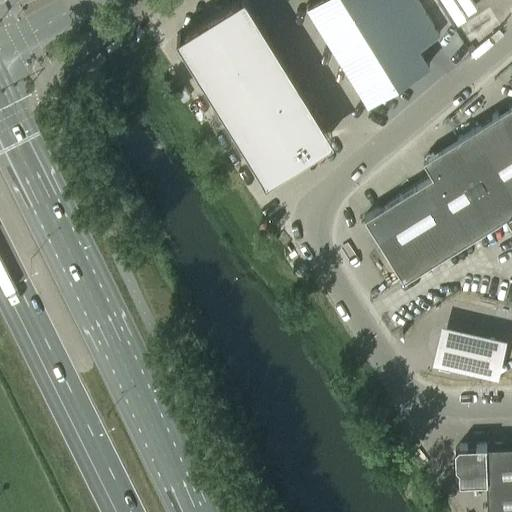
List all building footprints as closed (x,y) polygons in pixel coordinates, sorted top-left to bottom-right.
[(180,32),(176,35),(266,179),(270,177),(268,173),(333,133),(249,0),(239,0),(182,36),(180,32)] [(315,0),(307,5),(368,102),(430,63),(419,46),(439,34),(424,11),(436,4),(433,0),(315,0)] [(435,0),(447,20),(480,0),(435,0)] [(511,101),(456,137),(466,153),(483,142),(511,188),(511,101)] [(505,214),(511,210),(511,188),(483,142),(466,153),(456,137),(423,158),(432,173),(364,216),(367,220),(403,278),(505,214)] [(504,338),(441,325),(434,361),(496,374),(504,338)] [(458,444),(455,448),(455,465),(459,468),(459,481),(486,480),(486,511),(511,511),(511,442),(486,444),(486,443),(458,444)]
